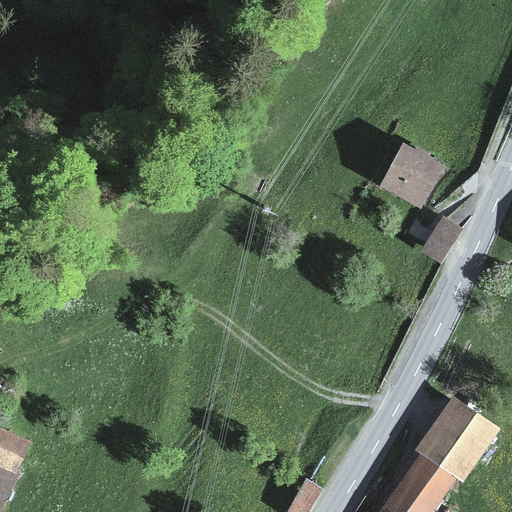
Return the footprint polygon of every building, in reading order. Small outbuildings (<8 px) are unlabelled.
[(442,167),(401,146),(379,188),(420,209),(442,167)] [(442,217),(422,250),(442,262),(462,229),(442,217)] [(495,431),(451,402),(416,454),(421,457),(384,511),(432,511),(455,479),(460,482),(495,431)] [(30,443),(0,430),(0,468),(16,476),(30,443)] [(16,476),(0,468),(0,511),(18,477),(16,476)] [(309,511),(322,491),(307,481),(288,511),(309,511)]
